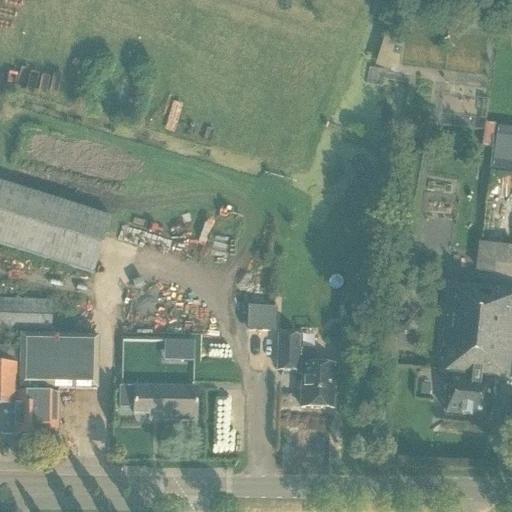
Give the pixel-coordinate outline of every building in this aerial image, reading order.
[(0,182),(0,244),(93,274),(110,218),(0,182)] [(511,216),(511,195),(498,194),(495,215),(511,216)] [(497,238),(511,237),(511,228),(497,229),(497,238)] [(511,239),(487,239),(487,265),(506,266),(506,258),(511,258),(511,239)] [(449,386),(446,414),(489,419),(494,380),(511,382),(511,290),(449,283),(438,385),(449,386)] [(402,338),(423,339),(425,285),(404,284),(402,338)] [(0,331),(49,334),(50,303),(0,300),(0,331)] [(273,310),(249,309),(248,329),(272,331),(273,310)] [(278,335),(276,334),(275,358),(275,373),(298,374),(298,377),(302,377),(301,409),(331,410),(332,383),(334,383),(334,368),(316,367),(316,351),(299,350),(300,335),(278,335)] [(96,390),(97,339),(19,337),(18,389),(96,390)] [(182,342),(182,362),(193,362),(193,342),(182,342)] [(0,407),(14,407),(14,436),(38,437),(54,437),(55,403),(38,402),(38,406),(28,406),(28,391),(15,391),(16,349),(0,348),(0,407)] [(133,415),(159,415),(159,421),(195,421),(195,390),(118,388),(118,409),(128,409),(131,406),(133,406),(133,415)] [(0,435),(14,436),(14,407),(0,407),(0,435)]
